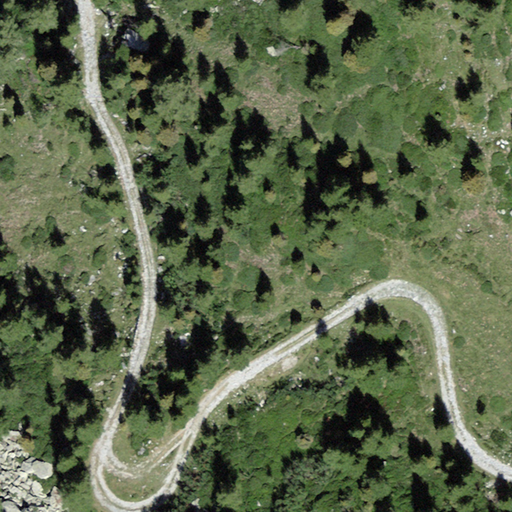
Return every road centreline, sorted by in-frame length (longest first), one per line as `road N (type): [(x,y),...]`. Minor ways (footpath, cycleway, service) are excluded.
road 1 (track): [(511,471),(475,451),(420,306),(387,291),(270,347),(205,403),(152,510),(138,511)]
road 2 (track): [(119,511),(101,483),(156,270),(97,0)]
